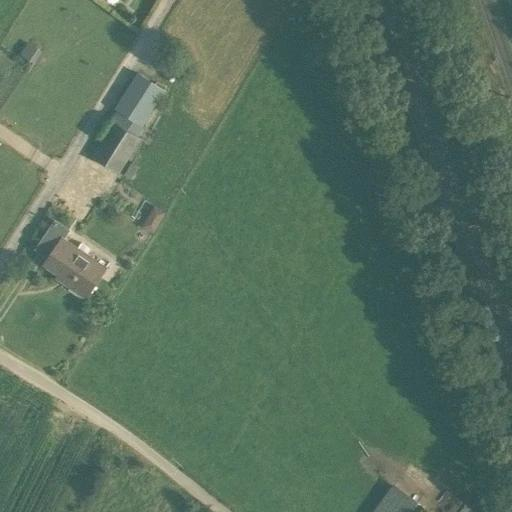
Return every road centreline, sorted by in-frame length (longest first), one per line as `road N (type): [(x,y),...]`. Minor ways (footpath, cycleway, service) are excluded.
road 1 (primary): [(511,365),(380,0)]
road 2 (unclassified): [(221,511),(129,438),(0,356)]
